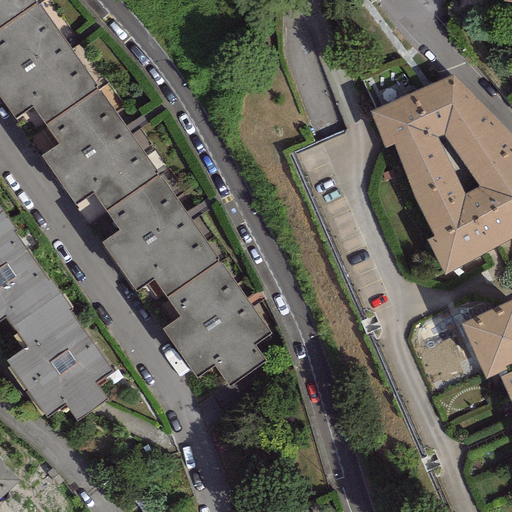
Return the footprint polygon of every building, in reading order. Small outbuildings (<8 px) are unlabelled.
[(38,0),(0,0),(0,104),(16,127),(34,115),(57,148),(38,161),(73,211),(91,199),(118,237),(101,248),(134,295),(151,284),(177,323),(162,333),(195,380),(211,369),(223,386),(261,360),(249,343),(267,331),(38,0)] [(511,0),(497,0),(497,7),(511,8),(511,0)] [(418,246),(434,283),(511,238),(511,311),(510,308),(452,338),(474,390),(490,383),(506,419),(511,416),(511,154),(503,143),(447,79),(361,120),(376,158),(385,154),(425,243),(418,246)] [(0,326),(5,323),(27,354),(5,370),(45,426),(64,413),(73,425),(104,404),(93,389),(110,376),(0,219),(0,326)] [(0,499),(21,480),(0,457),(0,499)]
